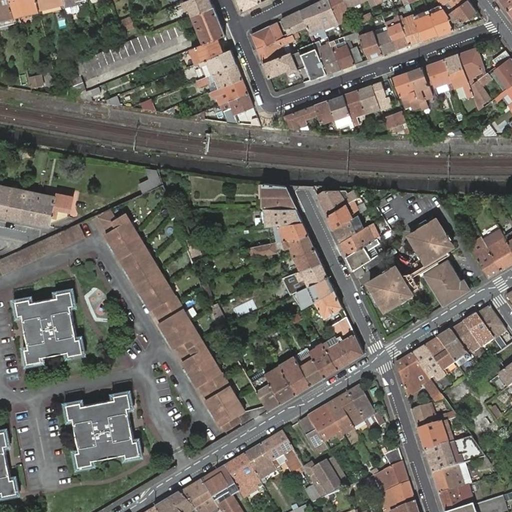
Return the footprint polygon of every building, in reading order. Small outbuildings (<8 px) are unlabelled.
[(6,19),(16,17),(15,13),(11,0),(0,0),(0,20),(3,19),(6,19)] [(19,16),(40,10),(39,9),(39,7),(37,0),(11,0),(15,13),(16,17),(19,16)] [(37,0),(39,7),(39,9),(43,8),(42,4),(59,1),(60,4),(64,3),(63,0),(37,0)] [(77,0),(63,0),(64,3),(65,6),(67,14),(80,11),(78,3),(77,0)] [(190,7),(193,15),(214,6),(211,0),(187,0),(184,2),(186,8),(190,7)] [(243,11),(262,2),(261,0),(238,0),(242,10),(243,11)] [(329,0),(322,0),(314,4),(323,27),(327,25),(328,28),(338,23),(329,0)] [(345,0),(329,0),(338,23),(342,22),(341,18),(340,13),(346,11),(347,14),(350,13),(350,12),(345,0)] [(345,0),(350,12),(353,11),(353,9),(351,9),(350,7),(365,0),(369,0),(372,5),(378,3),(376,0),(345,0)] [(467,0),(438,0),(442,5),(449,0),(454,7),(450,9),(449,7),(445,9),(444,10),(448,15),(454,10),(467,0)] [(449,0),(442,5),(445,9),(449,7),(450,9),(454,7),(449,0)] [(478,11),(469,0),(467,0),(454,10),(448,15),(450,17),(458,27),(465,25),(463,22),(478,11)] [(511,0),(499,0),(508,11),(511,7),(511,0)] [(301,10),(308,28),(311,35),(320,32),(323,39),(327,37),(323,27),(314,4),(301,10)] [(444,10),(441,5),(428,10),(439,34),(454,29),(458,27),(450,17),(448,15),(444,10)] [(202,36),(205,43),(218,38),(226,35),(223,28),(214,6),(193,15),(202,36)] [(288,35),(293,34),(308,28),(301,10),(282,19),(288,35)] [(429,10),(414,16),(424,39),(439,34),(428,10),(429,10)] [(358,18),(360,23),(369,19),(372,18),(370,13),(358,18)] [(402,16),(399,17),(411,44),(424,39),(414,16),(414,14),(403,19),(402,16)] [(399,17),(399,16),(395,18),(395,19),(386,23),(397,49),(411,44),(399,17)] [(0,26),(17,23),(16,17),(6,19),(3,19),(0,20),(0,26)] [(121,21),(123,26),(124,26),(133,22),(131,17),(121,21)] [(276,22),(282,38),(288,35),(282,19),(276,22)] [(133,22),(124,26),(126,30),(134,27),(133,22)] [(252,34),(258,48),(282,38),(276,22),(252,34)] [(397,49),(386,23),(372,28),(374,31),(383,54),(397,49)] [(353,32),(343,36),(345,40),(345,41),(359,35),(358,31),(358,30),(353,32)] [(361,30),(358,31),(359,35),(360,36),(361,39),(369,59),(383,54),(374,31),(370,32),(371,35),(364,38),(363,35),(361,30)] [(258,48),(264,63),(291,52),(287,42),(295,39),(293,34),(288,35),(282,38),(258,48)] [(191,48),(197,63),(202,61),(204,60),(224,52),(221,46),(218,38),(205,43),(198,46),(191,48)] [(330,42),(341,69),(356,64),(349,50),(347,44),(341,47),(339,42),(338,38),(335,40),(330,42)] [(319,40),(314,42),(327,74),(341,69),(330,42),(327,43),(327,44),(321,47),(319,40)] [(349,50),(356,64),(364,61),(357,47),(353,48),(351,40),(346,42),(347,44),(349,50)] [(309,73),(312,79),(327,74),(314,42),(299,48),(306,66),(309,73)] [(478,46),(459,53),(471,86),(474,83),(473,78),(477,76),(478,80),(486,74),(487,74),(485,68),(483,60),(480,54),(478,46)] [(291,52),(264,63),(270,77),(288,70),(289,73),(298,69),(306,66),(299,48),(291,52)] [(202,61),(197,63),(199,67),(203,66),(208,76),(237,64),(231,49),(226,51),(224,52),(204,60),(202,61)] [(510,56),(506,50),(493,60),(497,66),(510,56)] [(459,53),(445,58),(455,87),(462,84),(467,97),(474,95),(471,86),(459,53)] [(437,92),(449,88),(455,87),(445,58),(427,64),(434,83),(435,87),(437,92)] [(496,69),(509,88),(511,85),(511,58),(496,69)] [(217,82),(220,88),(243,79),(237,64),(208,76),(197,80),(200,86),(211,82),(216,79),(217,82)] [(421,106),(422,109),(428,106),(425,98),(433,95),(430,85),(430,84),(434,83),(427,64),(423,66),(409,71),(417,97),(419,100),(420,103),(421,106)] [(409,71),(394,76),(401,95),(410,92),(412,98),(417,97),(409,71)] [(43,74),(30,76),(33,88),(45,85),(43,74)] [(471,86),(474,95),(479,110),(485,105),(484,103),(491,98),(482,86),(490,80),(489,78),(491,76),(489,74),(487,75),(486,74),(478,80),(474,83),(471,86)] [(74,94),(87,89),(82,78),(70,83),(74,94)] [(226,102),(249,92),(243,79),(220,88),(211,92),(213,97),(223,93),(226,102)] [(381,107),(381,110),(393,106),(390,96),(387,97),(382,81),(372,84),(381,107)] [(366,113),(368,118),(371,117),(369,112),(381,107),(372,84),(357,89),(366,113)] [(102,92),(99,85),(80,93),(82,98),(94,100),(92,96),(102,92)] [(504,108),(507,111),(511,107),(511,85),(509,88),(496,98),(498,100),(504,96),(508,93),(511,98),(511,102),(510,104),(504,108)] [(352,118),(366,113),(357,89),(344,94),(352,118)] [(232,116),(255,107),(249,92),(226,102),(221,104),(222,107),(224,106),(227,113),(230,112),(232,116)] [(406,111),(421,106),(420,103),(419,100),(417,97),(412,98),(410,92),(401,95),(406,111)] [(121,94),(107,99),(109,103),(123,97),(121,94)] [(352,127),(355,126),(353,121),(352,118),(344,94),(330,99),(336,117),(339,126),(345,124),(350,122),(351,124),(352,127)] [(144,108),(156,110),(152,98),(141,103),(144,108)] [(323,122),(336,117),(330,99),(316,104),(319,113),(322,122),(323,122)] [(289,127),(301,128),(300,125),(308,123),(307,120),(306,118),(314,115),(319,113),(316,104),(285,115),(289,127)] [(216,114),(214,107),(206,110),(208,115),(209,114),(210,115),(216,114)] [(404,126),(408,125),(403,110),(385,117),(390,132),(404,126)] [(230,112),(227,113),(230,123),(239,123),(236,114),(232,116),(230,112)] [(144,194),(162,185),(157,170),(146,169),(150,179),(139,184),(144,194)] [(297,207),(287,185),(264,183),(265,207),(266,207),(297,207)] [(172,184),(165,187),(168,195),(171,203),(176,203),(173,195),(176,194),(172,184)] [(27,194),(28,190),(25,190),(24,194),(16,192),(16,188),(17,186),(13,185),(13,187),(7,217),(21,220),(27,194)] [(0,216),(7,217),(13,187),(10,187),(9,191),(0,188),(0,216)] [(352,200),(359,196),(356,191),(353,191),(348,194),(346,191),(325,190),(318,195),(328,216),(345,205),(352,200)] [(41,197),(42,193),(39,192),(38,196),(27,194),(21,220),(36,223),(41,197)] [(53,199),(41,197),(36,223),(51,226),(51,223),(68,217),(69,210),(71,210),(73,196),(57,193),(57,196),(53,195),(53,199)] [(465,198),(464,196),(457,196),(463,205),(466,204),(463,199),(465,198)] [(360,213),(352,200),(345,205),(328,216),(334,229),(353,218),(359,214),(360,213)] [(303,222),(297,207),(266,207),(268,226),(274,225),(279,225),(303,222)] [(112,208),(98,215),(108,232),(106,233),(111,242),(113,240),(116,245),(138,232),(126,213),(117,218),(112,208)] [(181,212),(175,214),(181,230),(183,236),(190,235),(181,212)] [(341,243),(366,227),(360,213),(359,214),(353,218),(334,229),(341,243)] [(436,218),(410,235),(419,249),(425,258),(427,262),(454,245),(452,242),(446,232),(436,218)] [(310,235),(303,222),(279,225),(274,225),(277,242),(279,241),(284,240),(310,235)] [(73,226),(79,240),(86,237),(80,223),(73,226)] [(380,237),(372,224),(367,227),(373,237),(376,235),(377,238),(380,237)] [(65,229),(72,243),(79,240),(73,226),(65,229)] [(367,227),(341,243),(347,257),(364,246),(377,238),(376,235),(373,237),(367,227)] [(65,229),(58,232),(65,246),(72,243),(65,229)] [(394,233),(391,229),(382,235),(384,239),(394,233)] [(511,247),(508,242),(505,237),(504,235),(500,229),(483,239),(502,270),(511,263),(511,247)] [(138,232),(116,245),(119,250),(117,251),(122,259),(146,245),(138,232)] [(291,246),(294,255),(316,249),(310,235),(284,240),(286,247),(291,246)] [(364,246),(347,257),(353,270),(361,265),(366,263),(372,258),(367,251),(371,248),(380,243),(380,242),(384,239),(382,235),(380,237),(377,238),(364,246)] [(196,236),(185,240),(191,259),(203,255),(196,236)] [(502,270),(483,239),(482,237),(469,244),(486,272),(489,278),(502,270)] [(274,242),(276,252),(286,247),(284,240),(279,241),(277,242),(274,242)] [(254,247),(247,248),(249,258),(256,256),(276,252),(274,242),(254,247)] [(153,257),(146,245),(122,259),(126,267),(128,266),(131,270),(153,257)] [(376,256),(371,248),(367,251),(372,258),(376,256)] [(294,255),(288,257),(290,261),(296,259),(300,268),(296,269),(297,272),(301,271),(323,262),(316,249),(294,255)] [(384,260),(380,253),(376,256),(372,258),(366,263),(370,269),(384,260)] [(137,284),(161,270),(154,258),(153,257),(131,270),(134,275),(132,276),(137,284)] [(296,259),(290,261),(295,273),(297,272),(296,269),(300,268),(296,259)] [(425,273),(444,305),(471,289),(473,287),(471,283),(468,284),(465,278),(462,280),(449,259),(447,260),(432,269),(425,273)] [(329,276),(323,262),(301,271),(297,272),(300,279),(305,277),(309,286),(310,285),(329,276)] [(361,265),(353,270),(357,278),(365,272),(361,265)] [(383,274),(369,282),(386,309),(400,301),(409,295),(413,292),(396,265),(393,268),(383,274)] [(147,296),(168,283),(161,270),(137,284),(142,292),(144,291),(147,296)] [(305,277),(300,279),(297,272),(282,278),(291,295),(292,294),(309,286),(305,277)] [(335,290),(329,276),(310,285),(309,286),(292,294),(302,309),(303,309),(315,301),(317,300),(335,290)] [(208,282),(201,284),(203,289),(206,298),(207,301),(212,299),(210,292),(211,291),(208,282)] [(156,316),(180,302),(169,283),(168,283),(147,296),(149,300),(147,302),(152,310),(153,309),(156,316)] [(29,338),(28,339),(29,346),(29,348),(26,349),(29,362),(43,360),(42,356),(43,356),(68,351),(70,351),(70,354),(84,352),(81,338),(78,339),(78,337),(75,325),(74,318),(71,306),(71,305),(75,304),(72,290),(58,293),(59,296),(57,297),(33,301),(31,302),(31,298),(17,301),(20,315),(23,314),(23,316),(25,323),(26,324),(28,325),(29,326),(29,327),(30,328),(30,330),(31,332),(30,334),(30,335),(30,336),(29,338)] [(343,306),(335,290),(317,300),(315,301),(325,317),(327,320),(331,326),(336,322),(347,316),(344,310),(343,306)] [(170,334),(192,321),(181,303),(180,302),(156,316),(160,322),(165,331),(167,329),(170,334)] [(216,303),(208,306),(210,310),(212,315),(220,329),(227,326),(216,303)] [(490,306),(477,314),(494,339),(502,350),(507,347),(502,340),(505,338),(502,335),(507,331),(490,306)] [(477,314),(464,322),(481,347),(482,348),(494,339),(477,314)] [(338,338),(352,361),(365,353),(355,333),(350,322),(347,316),(336,322),(331,326),(331,327),(334,332),(337,336),(337,337),(338,338)] [(180,354),(203,340),(192,321),(170,334),(173,339),(170,340),(175,348),(176,348),(180,354)] [(464,322),(451,330),(469,355),(481,347),(464,322)] [(451,330),(438,337),(455,362),(456,363),(464,357),(468,362),(471,359),(469,355),(451,330)] [(325,346),(339,369),(352,361),(338,338),(337,337),(337,336),(334,337),(327,341),(324,343),(325,346)] [(438,337),(426,345),(443,371),(455,362),(438,337)] [(190,368),(193,372),(215,359),(204,341),(203,340),(180,354),(184,361),(183,361),(188,369),(190,368)] [(502,350),(491,358),(501,373),(511,365),(511,342),(507,347),(502,350)] [(323,343),(320,344),(318,346),(319,348),(311,352),(315,359),(325,376),(339,369),(325,346),(324,343),(323,343)] [(426,345),(413,353),(430,379),(435,376),(438,380),(446,374),(443,371),(426,345)] [(308,348),(295,356),(295,357),(301,367),(312,385),(325,376),(315,359),(311,352),(308,348)] [(441,394),(435,386),(430,379),(413,353),(397,363),(406,393),(408,397),(425,386),(436,402),(445,399),(441,394)] [(280,365),(297,393),(312,385),(301,367),(295,357),(293,358),(292,358),(283,363),(282,364),(280,365)] [(215,359),(193,372),(196,377),(194,378),(199,387),(199,386),(203,393),(226,379),(215,360),(215,359)] [(262,369),(264,372),(268,378),(271,383),(277,394),(282,402),(297,393),(280,365),(277,360),(262,369)] [(511,365),(501,373),(500,374),(509,386),(511,384),(511,365)] [(264,372),(251,380),(256,387),(257,390),(264,401),(266,405),(269,410),(282,402),(277,394),(271,383),(268,378),(264,372)] [(226,379),(203,393),(207,399),(206,399),(211,408),(213,406),(216,411),(238,398),(227,379),(226,379)] [(360,385),(348,392),(365,421),(374,416),(380,426),(385,423),(379,412),(376,413),(360,385)] [(135,439),(134,432),(132,431),(131,429),(130,428),(129,426),(128,424),(128,423),(128,421),(128,420),(129,419),(130,417),(131,416),(129,408),(129,407),(132,406),(130,392),(116,395),(116,398),(115,399),(84,405),(83,405),(82,402),(68,404),(71,418),(74,417),(75,419),(77,431),(78,438),(81,450),(81,451),(78,452),(80,466),(94,463),(93,460),(95,459),(126,453),(127,453),(128,456),(142,454),(139,440),(136,441),(135,439)] [(365,421),(348,392),(337,399),(354,428),(365,421)] [(237,416),(246,411),(238,398),(216,411),(219,416),(217,417),(222,425),(226,431),(240,423),(241,423),(237,416)] [(354,428),(337,399),(326,405),(343,434),(349,431),(354,428)] [(412,409),(418,430),(447,421),(458,417),(455,413),(445,416),(435,419),(430,403),(412,409)] [(343,434),(326,405),(308,416),(324,442),(327,440),(326,437),(332,434),(334,436),(337,434),(340,440),(344,437),(343,434)] [(496,405),(489,410),(497,420),(503,415),(496,405)] [(265,413),(261,406),(246,411),(237,416),(241,423),(240,423),(242,426),(246,424),(265,413)] [(324,442),(308,416),(299,422),(300,423),(318,453),(328,448),(324,442)] [(374,416),(365,421),(368,427),(373,424),(376,428),(380,426),(374,416)] [(418,430),(426,451),(429,450),(453,442),(447,421),(418,430)] [(355,430),(354,428),(349,431),(343,434),(344,437),(351,433),(355,430)] [(6,455),(7,454),(6,446),(5,445),(9,444),(6,430),(0,431),(0,491),(2,491),(4,491),(4,494),(18,492),(15,478),(12,479),(12,477),(10,469),(8,469),(7,467),(6,466),(5,464),(4,462),(4,460),(4,459),(5,457),(6,455)] [(291,474),(304,467),(299,458),(294,450),(283,431),(261,444),(273,462),(275,466),(277,469),(280,467),(276,460),(284,456),(287,462),(285,464),(289,470),(291,474)] [(426,451),(433,473),(459,465),(482,458),(486,456),(472,436),(453,442),(429,450),(426,451)] [(276,473),(278,472),(277,469),(275,466),(273,462),(261,444),(245,454),(260,480),(275,471),(276,473)] [(400,455),(398,448),(384,455),(388,461),(400,455)] [(261,482),(260,480),(245,454),(225,466),(235,482),(241,494),(244,498),(246,496),(244,492),(261,482)] [(400,455),(388,461),(391,467),(403,461),(400,455)] [(486,456),(482,458),(487,466),(492,464),(486,456)] [(347,488),(350,486),(333,457),(316,468),(312,462),(304,467),(307,473),(314,485),(321,496),(322,498),(328,496),(347,488)] [(403,461),(391,467),(380,472),(377,474),(378,478),(382,476),(386,488),(385,489),(385,491),(388,490),(409,482),(403,461)] [(433,473),(439,494),(465,486),(459,465),(433,473)] [(223,475),(219,469),(202,480),(205,486),(213,498),(229,489),(229,485),(223,475)] [(382,476),(378,478),(383,492),(385,491),(385,489),(386,488),(382,476)] [(202,480),(180,493),(195,508),(198,511),(200,510),(201,511),(214,504),(213,502),(215,501),(213,498),(205,486),(202,480)] [(234,498),(241,494),(235,482),(231,484),(229,485),(229,489),(234,498)] [(349,492),(351,498),(365,492),(363,487),(362,485),(361,482),(350,486),(347,488),(348,491),(349,492)] [(416,502),(409,482),(388,490),(389,494),(387,494),(391,507),(392,507),(394,511),(416,502)] [(439,494),(445,511),(451,511),(472,505),(479,503),(473,483),(465,485),(465,486),(439,494)] [(314,485),(306,490),(312,501),(321,496),(314,485)] [(348,491),(347,488),(328,496),(329,500),(349,492),(348,491)] [(215,501),(221,511),(242,511),(234,498),(229,489),(213,498),(215,501)] [(180,493),(168,500),(178,511),(190,511),(191,511),(195,508),(180,493)] [(479,503),(472,505),(451,511),(509,511),(504,495),(479,503)] [(310,508),(329,500),(328,496),(322,498),(309,504),(310,508)] [(178,511),(168,500),(156,507),(159,511),(178,511)] [(419,511),(416,502),(394,511),(391,511),(419,511)]
